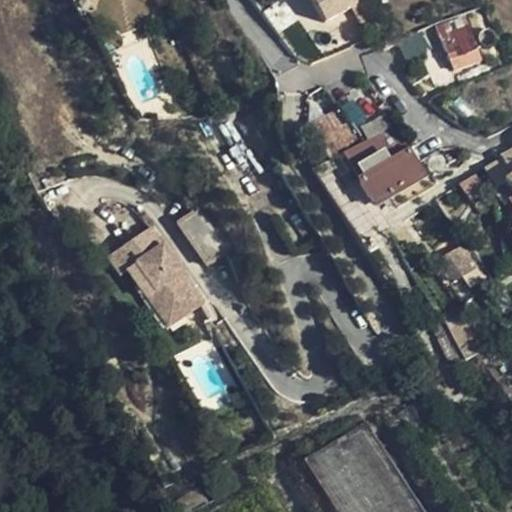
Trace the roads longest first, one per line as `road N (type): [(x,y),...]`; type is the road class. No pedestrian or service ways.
road 1 (residential): [(289,75),(295,161),(382,307),(395,345),(379,358),(322,272),(295,272),(319,367),(311,384),(286,395),(242,329)]
road 2 (residential): [(511,135),(475,151),(365,63),(296,83),(289,75)]
